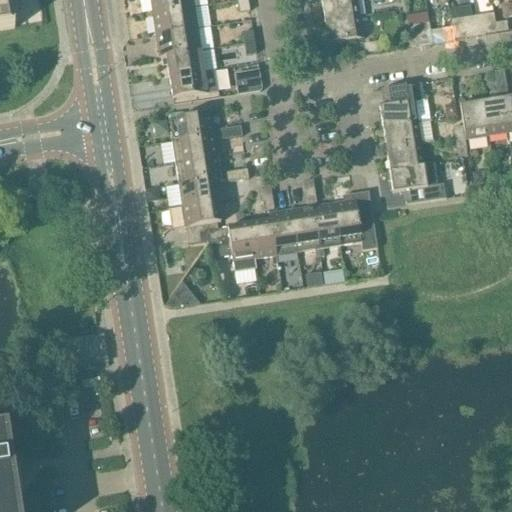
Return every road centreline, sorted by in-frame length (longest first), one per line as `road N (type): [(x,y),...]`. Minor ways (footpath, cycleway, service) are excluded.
road 1 (tertiary): [(162,511),(105,137)]
road 2 (residential): [(340,75),(511,49)]
